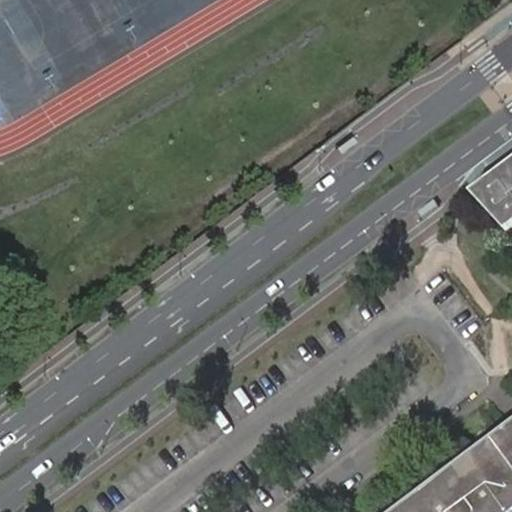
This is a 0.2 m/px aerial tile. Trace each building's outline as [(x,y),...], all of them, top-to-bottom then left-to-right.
[(341,156),(356,144),(352,139),(337,151),(341,156)] [(475,196),(475,197),(510,236),(511,234),(511,168),(482,191),(475,196)] [(422,218),(438,205),(434,200),(418,212),(422,218)] [(421,511),(511,446),(511,436),(474,465),(459,445),(449,453),(463,472),(408,511),(402,511),(390,495),(378,505),(383,511),(421,511)] [(511,511),(511,446),(421,511),(511,511)]
